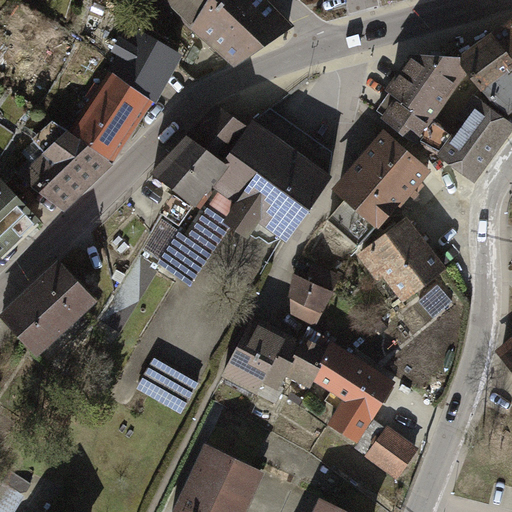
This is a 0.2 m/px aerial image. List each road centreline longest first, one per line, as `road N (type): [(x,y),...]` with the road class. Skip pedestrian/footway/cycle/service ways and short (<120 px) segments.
road 1 (secondary): [(319,37),(193,101),(0,291)]
road 2 (residential): [(511,163),(489,205),(490,327),(421,511)]
